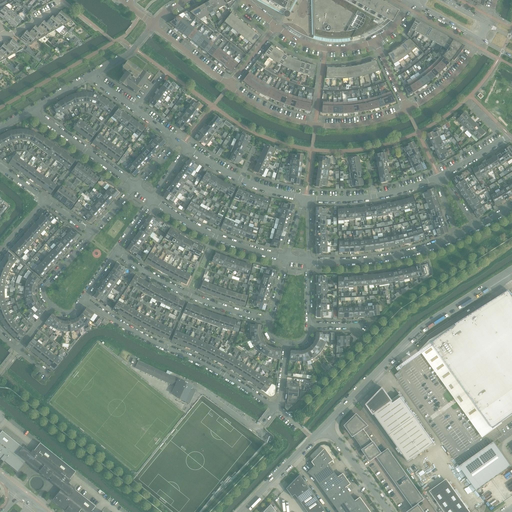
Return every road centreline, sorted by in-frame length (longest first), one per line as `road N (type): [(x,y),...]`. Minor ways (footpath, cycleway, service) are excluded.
road 1 (unclassified): [(326,425),(420,328),(511,268)]
road 2 (residential): [(275,405),(82,298)]
road 3 (residential): [(270,320),(186,292),(116,251)]
road 4 (residential): [(309,260),(381,258),(456,236)]
road 5 (residential): [(152,198),(211,234),(286,257)]
road 6 (residential): [(134,185),(31,108)]
road 7 (unclassified): [(240,511),(326,425)]
